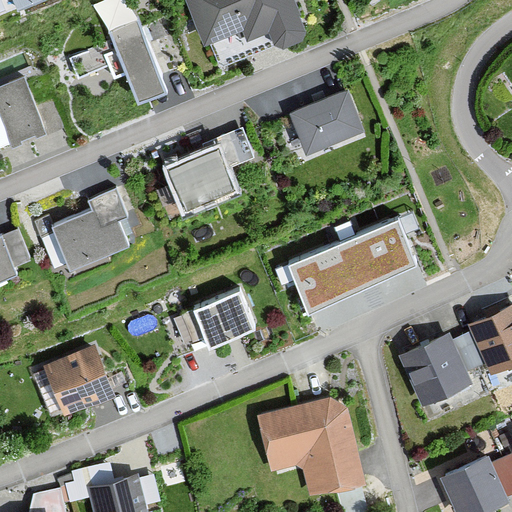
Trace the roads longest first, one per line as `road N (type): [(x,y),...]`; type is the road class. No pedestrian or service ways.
road 1 (residential): [(0,477),(490,270),(511,234)]
road 2 (residential): [(0,190),(453,0)]
road 3 (residential): [(511,182),(472,140),(463,110),(476,57),(511,24)]
